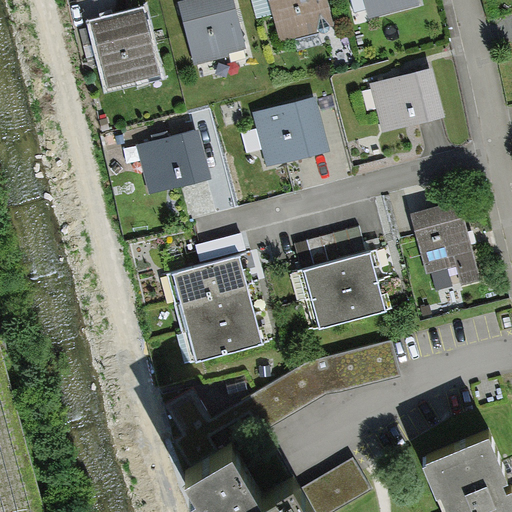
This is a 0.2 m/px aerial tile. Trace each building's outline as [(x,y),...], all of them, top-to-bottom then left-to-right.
[(198,0),(179,6),(195,62),(242,48),(228,0),(198,0)] [(271,0),(282,39),(331,25),(323,0),(271,0)] [(413,0),(364,0),(368,14),(414,1),(413,0)] [(106,85),(154,71),(138,14),(89,28),(106,85)] [(370,85),(382,129),(441,114),(429,70),(370,85)] [(252,114),(265,163),(324,147),(311,98),(252,114)] [(207,174),(195,131),(138,146),(150,189),(207,174)] [(411,213),(426,272),(452,265),(457,284),(477,279),(457,202),(411,213)] [(383,308),(368,250),(303,266),(318,325),(383,308)] [(269,338),(248,254),(185,270),(206,354),(269,338)] [(511,511),(511,496),(485,433),(422,460),(443,511),(511,511)] [(230,442),(185,471),(195,487),(187,493),(199,511),(313,511),(289,473),(261,491),(230,442)]
